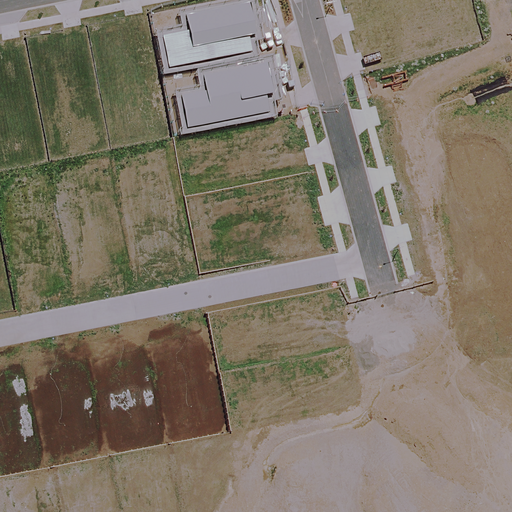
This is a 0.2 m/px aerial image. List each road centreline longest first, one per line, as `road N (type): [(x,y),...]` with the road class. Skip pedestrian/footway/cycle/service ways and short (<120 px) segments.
road 1 (residential): [(0,328),(385,257)]
road 2 (residential): [(307,0),(385,257)]
road 3 (unknown): [(395,293),(413,362),(389,432),(297,511)]
